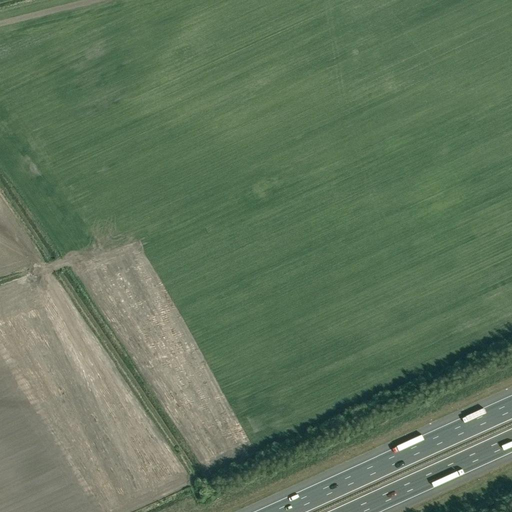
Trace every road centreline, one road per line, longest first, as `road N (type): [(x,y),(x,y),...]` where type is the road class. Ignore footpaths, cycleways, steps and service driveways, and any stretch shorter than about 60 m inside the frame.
road 1 (motorway): [(511,406),(281,511)]
road 2 (motorway): [(354,511),(511,440)]
